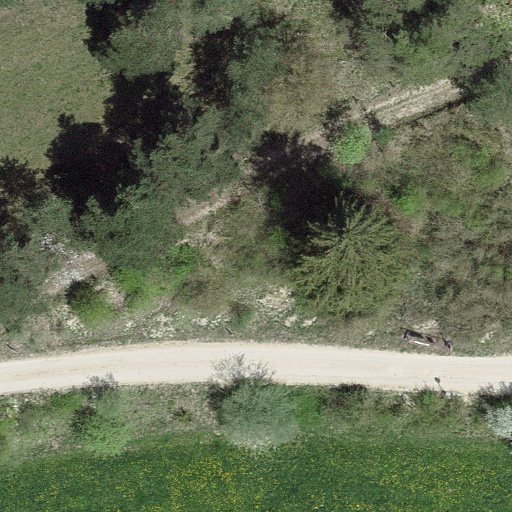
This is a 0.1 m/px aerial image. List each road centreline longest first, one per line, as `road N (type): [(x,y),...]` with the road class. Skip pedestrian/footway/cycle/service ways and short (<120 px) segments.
road 1 (track): [(0,314),(320,154),(511,72)]
road 2 (track): [(511,379),(108,366),(0,384)]
